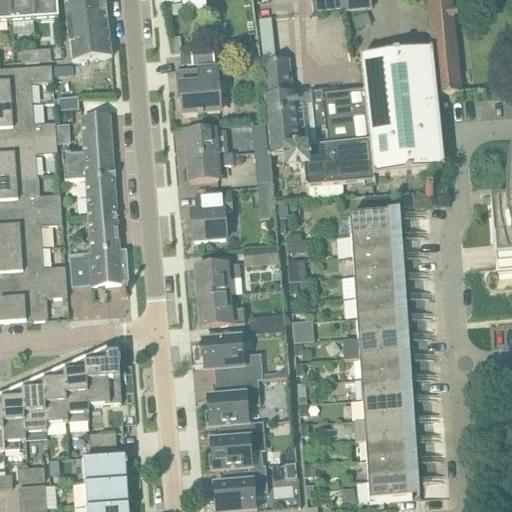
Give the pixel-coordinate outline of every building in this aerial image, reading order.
[(8,0),(0,0),(0,25),(10,25),(8,0)] [(32,0),(8,0),(10,25),(34,24),(32,0)] [(56,0),(32,0),(34,24),(58,22),(56,0)] [(104,0),(63,0),(72,65),(112,59),(104,0)] [(311,0),(313,16),(346,13),(344,0),(311,0)] [(344,0),(346,13),(372,10),(370,0),(344,0)] [(426,0),(432,52),(436,98),(461,96),(451,0),(426,0)] [(271,20),(259,21),(263,61),(275,60),(271,20)] [(50,52),(36,53),(37,64),(51,63),(50,52)] [(374,179),(424,174),(444,172),(436,98),(432,52),(360,60),(362,80),(364,92),(323,96),(322,91),(309,93),(315,148),(297,150),(288,61),(262,64),(264,85),(269,127),(272,157),(268,157),(268,159),(288,156),(289,166),(294,171),(301,170),(303,167),(306,190),(375,185),(374,179)] [(37,64),(36,53),(22,54),(22,65),(37,64)] [(213,53),(192,55),(193,66),(214,64),(213,53)] [(0,109),(32,107),(31,86),(52,85),(51,69),(0,72),(0,109)] [(197,119),(203,119),(203,117),(221,116),(217,69),(175,73),(175,74),(184,73),(185,87),(180,88),(183,119),(197,118),(197,119)] [(78,100),(58,101),(59,114),(79,112),(78,100)] [(0,145),(56,142),(55,127),(34,128),(32,107),(0,109),(0,145)] [(113,176),(109,121),(81,123),(84,156),(70,157),(70,156),(62,156),(62,165),(63,165),(65,184),(86,183),(86,178),(113,176)] [(254,156),(267,155),(265,128),(252,129),(254,156)] [(187,161),(217,159),(215,133),(185,136),(187,161)] [(57,157),(56,142),(0,145),(0,181),(37,179),(36,158),(57,157)] [(267,155),(254,156),(257,185),(270,184),(267,155)] [(187,161),(189,185),(219,183),(218,169),(234,168),(233,157),(217,159),(187,161)] [(496,270),(496,272),(490,274),(486,278),(485,284),(487,290),(492,293),(498,294),(511,293),(511,160),(510,165),(506,184),(506,203),(490,204),(494,248),(496,270)] [(117,231),(113,176),(86,178),(86,183),(89,234),(117,231)] [(0,181),(0,217),(61,213),(60,198),(39,200),(37,179),(0,181)] [(274,219),(270,184),(257,185),(258,196),(263,196),(265,219),(274,219)] [(413,196),(400,197),(401,210),(414,209),(413,196)] [(194,244),(203,244),(226,242),(224,213),(231,212),(230,197),(197,200),(198,214),(191,215),(194,244)] [(391,198),(365,199),(365,213),(391,212),(391,198)] [(287,207),(275,208),(276,222),(288,221),(287,207)] [(61,213),(0,217),(0,253),(42,251),(41,230),(62,228),(61,213)] [(393,216),(350,219),(351,240),(394,237),(402,237),(401,216),(393,216)] [(278,236),(286,235),(285,223),(277,224),(278,236)] [(117,231),(89,234),(91,255),(69,257),(70,271),(71,290),(92,289),(122,287),(121,286),(129,285),(126,253),(119,253),(117,231)] [(394,237),(351,240),(353,260),(395,258),(403,257),(402,237),(394,237)] [(287,257),(295,256),(294,244),(286,245),(287,257)] [(278,250),(244,252),(245,268),(279,266),(278,250)] [(0,289),(66,285),(65,270),(44,272),(42,251),(0,253),(0,289)] [(395,258),(353,260),(354,281),(397,278),(405,277),(403,257),(395,258)] [(288,277),(296,276),(295,264),(287,265),(288,277)] [(198,300),(230,297),(228,281),(241,280),(240,266),(196,270),(198,300)] [(397,278),(354,281),(355,301),(398,298),(406,298),(405,277),(397,278)] [(67,300),(66,285),(0,289),(0,326),(40,324),(47,323),(46,302),(67,300)] [(290,297),(298,297),(297,285),(289,285),(290,297)] [(230,297),(198,300),(201,330),(246,326),(245,313),(231,314),(230,297)] [(398,298),(355,301),(357,322),(399,319),(408,318),(406,298),(398,298)] [(291,318),(299,317),(298,305),(290,306),(291,318)] [(399,319),(357,322),(358,342),(401,339),(409,339),(408,318),(399,319)] [(283,319),(249,321),(251,338),(284,335),(283,319)] [(293,338),(301,337),(300,325),(292,326),(293,338)] [(262,381),(260,356),(241,358),(240,339),(202,342),(204,372),(215,371),(216,385),(262,381)] [(401,339),(358,342),(360,362),(402,359),(410,359),(409,339),(401,339)] [(295,359),(303,358),(302,346),(294,347),(295,359)] [(118,356),(107,357),(106,353),(94,358),(95,359),(95,366),(85,367),(88,408),(122,406),(118,356)] [(402,359),(360,362),(361,383),(403,380),(412,379),(410,359),(402,359)] [(74,375),(64,376),(67,425),(68,425),(67,418),(89,416),(88,408),(85,367),(85,362),(73,367),(74,369),(74,375)] [(296,379),(304,378),(303,366),(295,367),(296,379)] [(52,377),(53,378),(53,384),(43,385),(46,435),(47,435),(46,427),(67,425),(64,376),(64,371),(52,377)] [(403,380),(361,383),(362,403),(405,400),(413,400),(412,379),(403,380)] [(46,435),(43,385),(43,381),(31,386),(32,387),(32,394),(22,394),(25,444),(26,444),(25,436),(46,435)] [(261,425),(261,424),(247,425),(246,409),(260,408),(258,383),(262,382),(262,381),(216,385),(217,398),(207,399),(208,413),(204,413),(205,426),(209,426),(209,430),(219,429),(219,428),(261,425)] [(298,399),(306,398),(305,386),(297,387),(298,399)] [(10,395),(11,397),(11,403),(1,404),(4,453),(20,452),(19,444),(25,444),(22,394),(22,390),(10,395)] [(405,400),(362,403),(364,423),(406,421),(414,420),(413,400),(405,400)] [(299,419),(307,419),(306,407),(298,408),(299,419)] [(406,421),(364,423),(365,444),(407,441),(416,440),(414,420),(406,421)] [(365,444),(364,423),(354,424),(355,444),(365,444)] [(265,470),(265,469),(261,469),(260,453),(264,453),(261,426),(220,430),(221,443),(211,444),(212,458),(208,458),(209,471),(213,471),(213,475),(224,474),(223,473),(265,470)] [(301,440),(309,439),(308,427),(300,428),(301,440)] [(90,449),(116,447),(116,436),(90,438),(90,449)] [(407,441),(365,444),(366,464),(409,461),(417,461),(416,440),(407,441)] [(116,447),(90,449),(91,460),(117,459),(116,447)] [(303,460),(311,459),(310,447),(302,448),(303,460)] [(125,458),(117,459),(91,460),(83,461),(84,486),(127,483),(125,458)] [(409,461),(366,464),(368,484),(410,482),(419,481),(417,461),(409,461)] [(295,467),(285,467),(286,482),(296,481),(295,467)] [(304,480),(312,480),(311,468),(303,468),(304,480)] [(223,473),(224,474),(225,487),(214,487),(215,501),(215,511),(254,511),(253,497),(267,496),(265,470),(223,473)] [(33,485),(32,471),(17,472),(18,486),(33,485)] [(32,471),(33,485),(45,484),(44,471),(32,471)] [(0,478),(0,491),(12,491),(11,478),(0,478)] [(410,482),(368,484),(369,506),(412,503),(420,502),(419,481),(410,482)] [(128,507),(127,483),(84,486),(86,510),(128,507)] [(19,503),(46,501),(45,488),(18,490),(19,503)] [(306,501),(314,500),(313,488),(305,489),(306,501)] [(19,503),(19,511),(46,511),(46,501),(19,503)]
